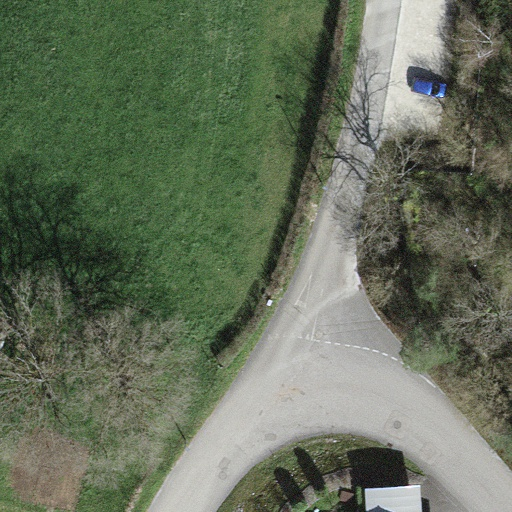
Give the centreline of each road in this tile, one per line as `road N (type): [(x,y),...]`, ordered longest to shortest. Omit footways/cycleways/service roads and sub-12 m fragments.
road 1 (residential): [(302,384),(349,184),(380,0)]
road 2 (residential): [(508,511),(432,429),(397,406),(351,389),(302,384)]
road 3 (residential): [(171,511),(242,417),(302,384)]
